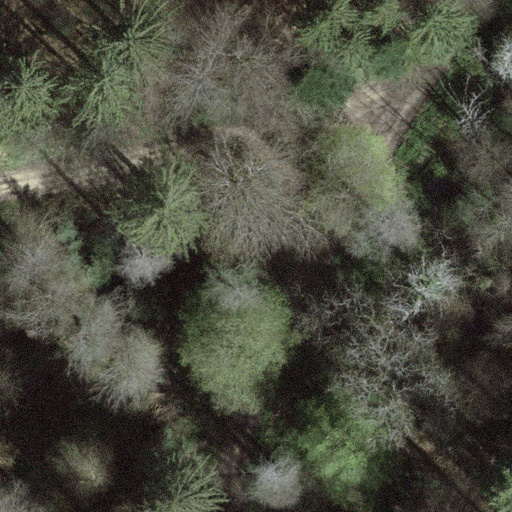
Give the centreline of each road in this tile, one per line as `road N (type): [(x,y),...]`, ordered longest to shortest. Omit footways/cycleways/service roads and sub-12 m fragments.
road 1 (track): [(0,190),(266,141),(435,68),(488,0)]
road 2 (track): [(254,511),(247,419),(435,68)]
